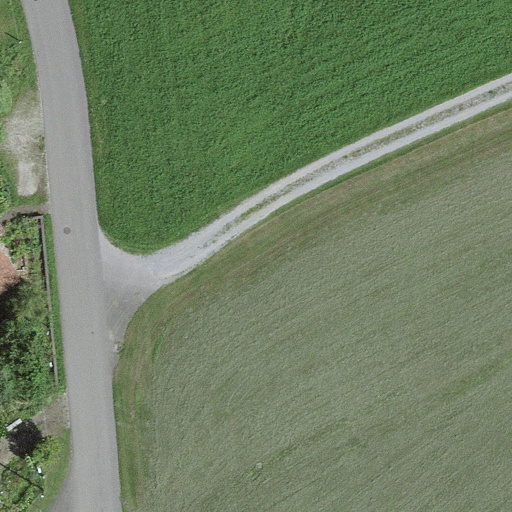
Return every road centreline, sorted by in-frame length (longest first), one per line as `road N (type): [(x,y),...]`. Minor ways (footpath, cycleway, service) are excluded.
road 1 (unclassified): [(108,511),(92,246),(56,0)]
road 2 (track): [(96,322),(179,253),(321,169),(511,80)]
